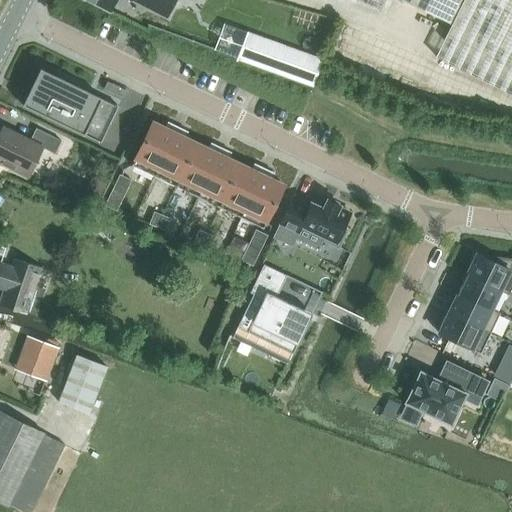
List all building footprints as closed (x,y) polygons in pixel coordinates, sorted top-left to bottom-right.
[(86,0),(113,13),(119,0),(86,0)] [(357,0),(380,11),(385,0),(357,0)] [(463,0),(400,0),(451,25),(463,0)] [(511,0),(463,0),(451,25),(435,56),(511,94),(511,0)] [(239,59),(241,55),(249,32),(225,23),(215,50),(239,59)] [(249,32),(239,60),(313,87),(323,60),(249,32)] [(101,143),(119,106),(41,69),(31,90),(30,89),(23,106),(40,114),(41,114),(101,143)] [(107,82),(104,89),(123,98),(126,91),(107,82)] [(153,122),(132,165),(154,176),(178,128),(172,125),(170,130),(164,127),(164,128),(153,122)] [(31,140),(3,126),(0,132),(0,160),(30,175),(43,146),(58,153),(64,140),(37,127),(31,140)] [(176,187),(197,143),(181,135),(183,130),(178,128),(154,176),(176,187)] [(197,143),(176,187),(198,197),(221,148),(216,146),(213,151),(197,143)] [(226,151),(221,148),(198,197),(219,207),(240,164),(224,156),(226,151)] [(256,172),(240,164),(219,207),(241,218),(264,169),(259,167),(256,172)] [(270,172),(264,169),(241,218),(263,229),(284,185),(273,180),(267,177),(270,172)] [(128,188),(132,180),(120,175),(116,182),(128,188)] [(116,182),(113,190),(124,196),(128,188),(116,182)] [(121,203),(124,196),(113,190),(109,198),(121,203)] [(117,211),(121,203),(109,198),(105,205),(117,211)] [(292,246),(302,226),(324,236),(322,240),(338,248),(346,231),(343,230),(350,213),(339,208),(340,206),(328,200),(322,213),(309,207),(306,213),(290,205),(274,237),(292,246)] [(162,215),(154,212),(150,224),(158,227),(162,215)] [(170,218),(162,215),(158,227),(166,230),(170,218)] [(207,233),(199,230),(194,242),(202,245),(207,233)] [(264,243),(268,235),(256,230),(252,237),(264,243)] [(215,236),(207,233),(202,245),(210,248),(215,236)] [(249,245),(261,251),(264,243),(252,237),(249,245)] [(257,258),(261,251),(249,245),(245,253),(257,258)] [(228,246),(225,253),(233,257),(236,250),(228,246)] [(245,253),(241,260),(253,266),(257,258),(245,253)] [(477,254),(476,257),(467,274),(509,294),(511,288),(511,270),(510,270),(511,265),(511,260),(498,258),(495,263),(477,254)] [(28,313),(38,287),(45,268),(14,256),(11,264),(0,260),(0,291),(1,292),(0,295),(0,306),(27,317),(28,313)] [(313,312),(278,296),(287,275),(264,264),(250,293),(253,295),(238,327),(293,354),(313,312)] [(509,295),(509,294),(467,274),(458,293),(500,314),(500,313),(491,309),(500,291),(509,295)] [(46,290),(38,287),(28,313),(37,316),(46,290)] [(500,314),(458,293),(449,313),(491,333),(500,314)] [(490,334),(491,333),(449,313),(439,333),(472,349),(481,330),(490,334)] [(45,384),(58,351),(29,340),(16,373),(45,384)] [(89,417),(107,370),(76,358),(59,405),(89,417)] [(406,402),(451,424),(464,398),(477,405),(488,382),(447,362),(446,363),(449,364),(441,381),(420,371),(406,402)] [(500,375),(497,381),(509,386),(511,380),(511,374),(508,372),(500,375)] [(493,382),(487,394),(497,399),(503,387),(493,382)] [(379,412),(388,417),(397,403),(388,398),(379,412)] [(9,505),(44,434),(1,413),(0,415),(0,503),(7,507),(9,505)] [(44,434),(9,505),(24,511),(32,511),(65,445),(44,434)]
